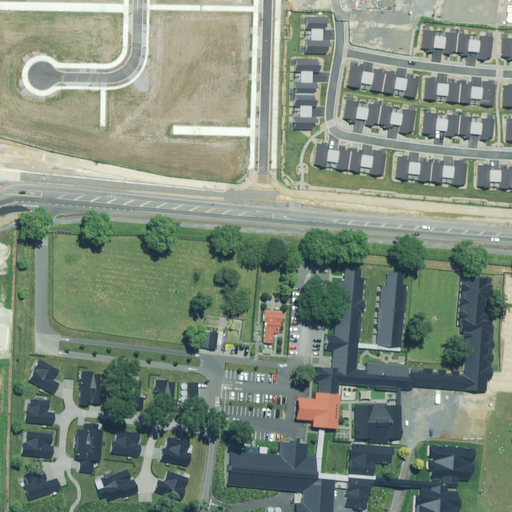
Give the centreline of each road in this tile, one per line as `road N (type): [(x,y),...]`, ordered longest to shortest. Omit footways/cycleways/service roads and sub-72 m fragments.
road 1 (residential): [(337,51),(334,133),(511,156)]
road 2 (secondary): [(511,234),(267,214)]
road 3 (secondary): [(267,214),(43,196)]
road 4 (residential): [(267,214),(270,0)]
road 5 (residential): [(221,368),(43,345),(43,332)]
road 6 (residential): [(43,332),(223,352)]
road 7 (residential): [(511,74),(337,51)]
road 8 (residential): [(42,75),(113,78),(132,67),(139,0)]
road 9 (residential): [(43,332),(43,196)]
